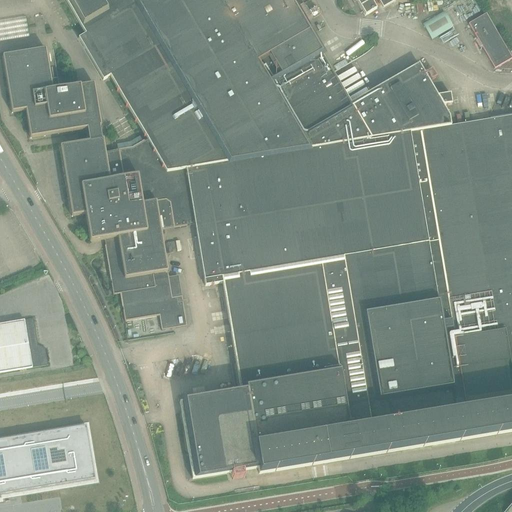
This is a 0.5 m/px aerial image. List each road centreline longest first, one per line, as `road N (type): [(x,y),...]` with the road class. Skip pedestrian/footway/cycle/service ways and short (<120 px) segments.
road 1 (tertiary): [(152,511),(104,355),(0,161)]
road 2 (residential): [(370,511),(367,487),(224,511)]
